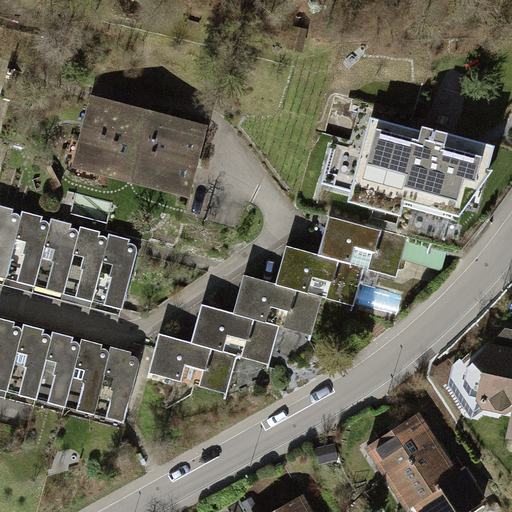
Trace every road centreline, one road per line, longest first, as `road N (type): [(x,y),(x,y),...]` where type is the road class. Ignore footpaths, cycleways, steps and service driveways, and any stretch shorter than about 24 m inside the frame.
road 1 (residential): [(120,511),(347,389),(460,306),(511,238)]
road 2 (residential): [(220,135),(280,219),(148,335),(0,299)]
